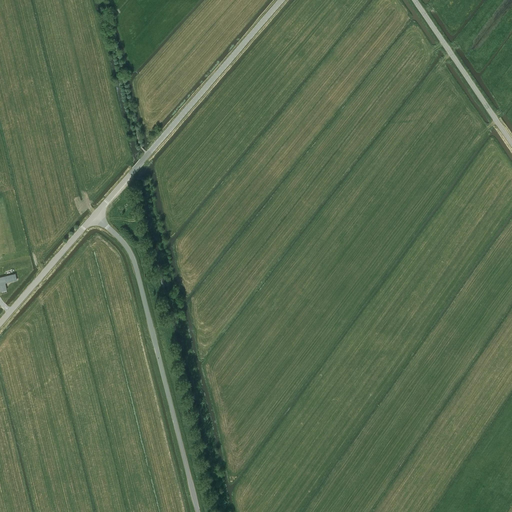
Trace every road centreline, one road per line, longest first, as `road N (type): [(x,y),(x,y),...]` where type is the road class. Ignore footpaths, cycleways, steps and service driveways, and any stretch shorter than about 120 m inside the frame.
road 1 (unclassified): [(196,511),(133,259),(94,215)]
road 2 (unclassified): [(94,215),(281,0)]
road 3 (unclassified): [(511,143),(414,0)]
road 4 (unclassified): [(0,323),(94,215)]
